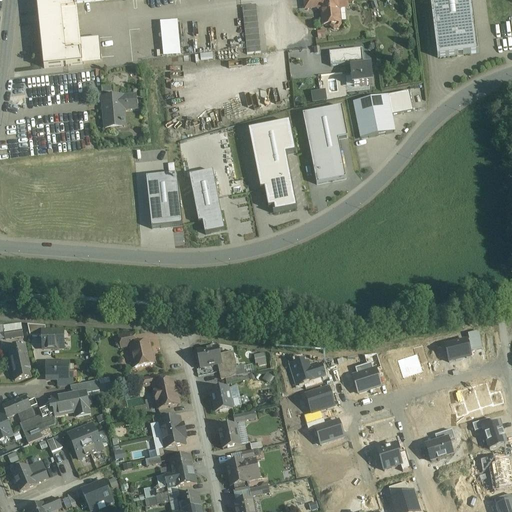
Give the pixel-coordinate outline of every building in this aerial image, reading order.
[(36,0),(44,69),(83,65),(81,52),(65,53),(61,10),(77,9),(76,3),(75,0),(36,0)] [(304,0),(305,8),(307,10),(316,9),(318,7),(324,11),(322,13),(323,26),(331,25),(331,27),(334,29),(338,29),(340,26),(339,22),(337,21),(336,13),(339,9),(344,9),(347,6),(346,0),(304,0)] [(471,0),(420,0),(420,3),(430,2),(438,59),(478,53),(471,0)] [(242,7),(247,54),(260,53),(255,6),(242,7)] [(162,57),(180,56),(179,21),(160,22),(162,57)] [(362,50),(329,53),(331,67),(352,65),(352,68),(360,67),(359,64),(363,63),(362,50)] [(352,68),(351,68),(353,87),(372,85),(370,66),(360,67),(352,68)] [(313,104),(327,100),(325,90),(311,94),(313,104)] [(388,97),(392,117),(414,112),(409,92),(388,97)] [(136,96),(102,99),(102,100),(103,100),(104,110),(103,110),(105,130),(114,129),(114,125),(121,124),(121,126),(125,126),(123,111),(137,110),(136,96)] [(392,117),(388,97),(353,104),(360,140),(396,133),(392,117)] [(342,108),(303,116),(317,185),(346,180),(338,140),(348,138),(342,108)] [(290,123),(249,132),(261,191),(265,190),(292,184),(286,156),(296,154),(290,123)] [(213,173),(190,177),(199,223),(203,223),(205,235),(224,231),(213,173)] [(147,179),(152,229),(182,226),(177,176),(147,179)] [(292,184),(265,190),(268,210),(274,209),(275,213),(273,214),(297,210),(292,184)] [(21,324),(3,326),(5,340),(22,337),(23,337),(21,324)] [(45,327),(27,326),(30,337),(43,337),(43,333),(46,332),(45,327)] [(46,332),(43,333),(43,337),(43,350),(64,350),(63,332),(46,332)] [(468,341),(470,352),(483,349),(479,332),(468,335),(469,341),(468,341)] [(135,335),(119,338),(119,339),(117,340),(115,342),(116,347),(118,348),(121,348),(121,349),(130,347),(137,345),(135,335)] [(468,341),(445,346),(449,363),(472,357),(470,352),(468,341)] [(137,345),(130,347),(134,368),(154,364),(149,343),(137,345)] [(26,347),(8,351),(15,381),(33,377),(26,347)] [(218,348),(197,352),(201,369),(218,366),(221,365),(219,356),(218,348)] [(233,353),(219,356),(221,365),(218,366),(219,373),(236,369),(233,353)] [(264,354),(257,356),(259,366),(266,365),(264,354)] [(68,365),(46,365),(47,380),(49,381),(58,381),(69,381),(69,380),(68,365)] [(236,369),(219,373),(221,380),(238,377),(236,369)] [(160,377),(142,380),(144,389),(153,387),(153,386),(161,384),(160,377)] [(111,378),(101,379),(102,392),(112,391),(111,378)] [(236,378),(226,380),(227,387),(238,384),(236,378)] [(161,384),(153,386),(153,387),(155,394),(154,394),(152,396),(153,401),(156,403),(157,403),(159,411),(179,406),(177,397),(175,391),(176,391),(174,382),(161,384)] [(98,383),(74,387),(76,396),(85,394),(85,395),(100,392),(98,383)] [(228,389),(211,393),(215,413),(233,410),(228,389)] [(76,396),(52,401),(53,406),(56,418),(66,416),(65,413),(75,411),(77,419),(90,416),(88,407),(91,407),(92,405),(91,401),(89,400),(86,400),(85,395),(85,394),(76,396)] [(26,398),(3,408),(6,415),(8,419),(20,414),(31,410),(28,403),(26,398)] [(40,412),(35,401),(28,403),(31,410),(35,419),(42,417),(40,412)] [(24,424),(20,426),(26,439),(41,433),(50,429),(46,422),(56,418),(53,406),(40,412),(42,417),(24,424)] [(31,410),(20,414),(24,424),(35,419),(31,410)] [(6,415),(0,417),(0,442),(0,443),(2,444),(4,444),(6,442),(7,440),(7,439),(12,437),(6,421),(8,420),(8,419),(6,415)] [(170,415),(153,419),(154,425),(160,424),(172,421),(170,415)] [(244,415),(233,418),(235,424),(245,422),(244,415)] [(172,421),(160,424),(162,437),(185,432),(184,426),(181,426),(179,420),(172,421)] [(483,429),(491,426),(489,420),(473,425),(475,432),(483,429)] [(483,429),(490,449),(506,444),(499,424),(491,426),(483,429)] [(93,426),(68,436),(79,460),(103,451),(93,426)] [(236,427),(219,430),(223,451),(240,447),(236,427)] [(185,432),(162,437),(165,450),(177,448),(185,446),(183,440),(186,439),(185,432)] [(41,433),(26,439),(29,446),(44,439),(41,433)] [(58,438),(47,443),(52,454),(63,449),(58,438)] [(165,450),(159,451),(160,458),(178,454),(177,448),(165,450)] [(128,459),(124,452),(116,457),(120,463),(128,459)] [(252,452),(242,455),(243,461),(254,459),(252,452)] [(190,457),(170,461),(173,475),(193,471),(190,457)] [(160,458),(145,461),(147,468),(162,465),(160,458)] [(42,463),(28,468),(32,476),(45,471),(42,463)] [(244,463),(226,467),(231,488),(232,487),(248,484),(248,483),(246,471),(245,471),(244,465),(244,463)] [(20,464),(10,468),(13,474),(22,470),(20,464)] [(28,468),(22,470),(13,474),(12,475),(20,493),(36,487),(36,486),(49,480),(45,471),(32,476),(28,468)] [(256,469),(248,471),(246,471),(248,483),(258,481),(256,469)] [(193,471),(173,475),(176,488),(196,484),(193,471)] [(173,475),(165,477),(167,489),(168,490),(176,488),(173,475)] [(104,482),(82,492),(90,510),(111,501),(104,482)] [(248,484),(232,487),(234,494),(250,491),(248,484)] [(268,488),(261,490),(262,496),(262,498),(270,496),(268,488)] [(167,489),(154,491),(156,499),(169,496),(168,490),(167,489)] [(260,490),(250,492),(251,498),(262,496),(261,490),(260,490)] [(250,491),(234,494),(236,504),(252,501),(251,498),(250,492),(250,491)] [(169,496),(156,499),(157,506),(171,503),(169,496)] [(198,496),(179,500),(181,511),(188,511),(201,509),(198,496)] [(63,499),(65,508),(76,506),(74,497),(63,499)] [(58,499),(28,511),(27,511),(55,511),(62,509),(58,499)] [(236,504),(234,504),(236,511),(254,511),(252,501),(236,504)] [(511,511),(511,502),(497,507),(498,511),(511,511)]
